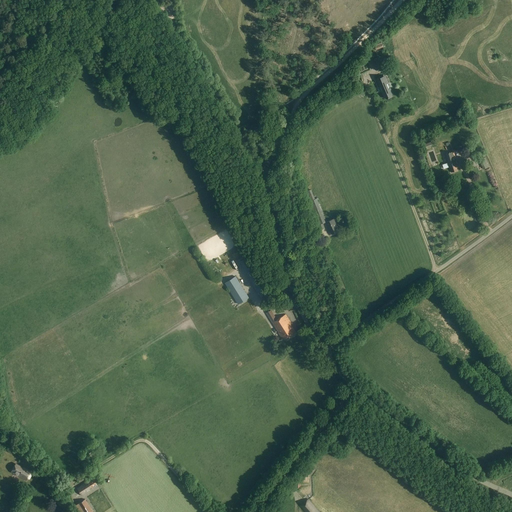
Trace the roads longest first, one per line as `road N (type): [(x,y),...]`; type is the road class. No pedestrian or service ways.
road 1 (unclassified): [(511,494),(469,473),(354,386),(324,349)]
road 2 (unclassified): [(324,349),(511,216)]
road 3 (track): [(209,511),(144,440),(72,482),(33,460)]
road 4 (track): [(401,0),(293,111)]
road 5 (track): [(239,134),(172,24)]
